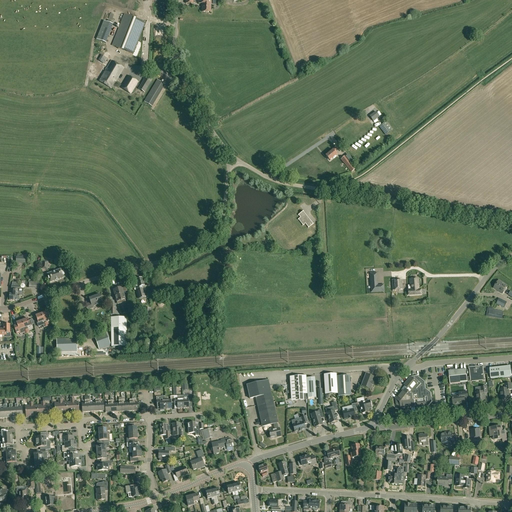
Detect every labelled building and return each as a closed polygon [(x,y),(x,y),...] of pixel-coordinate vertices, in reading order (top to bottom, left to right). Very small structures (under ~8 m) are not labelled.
[(211,4),(211,0),(198,0),(198,3),(202,4),(202,12),(210,12),(210,4),(211,4)] [(112,46),(133,54),(145,23),(124,14),(112,46)] [(113,24),(103,21),(96,39),(106,43),(113,24)] [(111,89),(124,68),(111,61),(105,71),(99,81),(111,89)] [(130,94),(138,82),(128,76),(121,88),(130,94)] [(145,93),(153,80),(146,76),(138,89),(145,93)] [(165,84),(157,80),(144,102),(152,106),(165,84)] [(369,116),(373,121),(379,117),(376,112),(369,116)] [(379,127),(386,135),(393,130),(386,121),(379,127)] [(337,150),(335,148),(325,155),(330,161),(337,155),(334,152),(337,150)] [(351,172),(355,169),(345,156),(341,160),(351,172)] [(309,227),(310,227),(313,224),(303,211),(298,215),(300,218),(298,219),(303,225),(305,224),(308,228),(309,227)] [(16,264),(18,264),(25,264),(25,258),(26,258),(26,255),(22,255),(22,256),(16,256),(16,264)] [(60,269),(47,274),(50,283),(63,278),(63,275),(64,275),(63,271),(61,272),(60,269)] [(142,286),(144,285),(142,278),(136,280),(137,284),(133,285),(134,290),(137,290),(139,299),(145,297),(142,286)] [(421,294),(421,290),(419,290),(418,278),(409,279),(409,285),(408,285),(408,289),(408,295),(421,294)] [(403,290),(402,279),(392,280),(392,290),(403,290)] [(502,294),(508,286),(499,280),(493,288),(502,294)] [(370,286),(371,293),(384,292),(384,285),(377,285),(370,286)] [(125,299),(121,287),(113,290),(117,302),(125,299)] [(103,303),(100,295),(89,298),(91,303),(85,305),(87,310),(93,308),(92,307),(103,303)] [(497,309),(503,311),(507,302),(499,298),(496,304),(499,305),(497,309)] [(490,309),(489,314),(503,317),(503,312),(490,309)] [(47,312),(41,314),(44,321),(50,319),(47,312)] [(45,323),(44,321),(41,314),(35,316),(38,322),(37,323),(38,327),(43,325),(44,328),(46,327),(45,323)] [(127,317),(111,318),(111,347),(127,347),(127,317)] [(28,319),(22,321),(24,328),(25,328),(27,334),(29,333),(27,327),(30,326),(28,319)] [(16,323),(17,325),(14,326),(17,334),(19,333),(20,334),(24,333),(24,335),(27,334),(25,328),(24,328),(22,321),(16,323)] [(10,333),(10,325),(3,325),(3,329),(0,329),(0,335),(6,335),(6,333),(10,333)] [(111,346),(106,331),(94,335),(99,350),(111,346)] [(77,351),(77,338),(70,338),(57,338),(57,352),(77,351)] [(470,367),(469,369),(470,380),(472,381),(483,380),(485,378),(483,367),(482,366),(470,367)] [(510,366),(490,368),(491,378),(511,376),(510,366)] [(467,382),(466,369),(449,371),(450,384),(467,382)] [(325,395),(337,394),(336,374),(324,375),(325,395)] [(366,374),(361,386),(370,389),(372,385),(373,385),(374,382),(373,382),(375,378),(366,374)] [(306,376),(297,377),(297,379),(290,379),(290,387),(292,386),(292,394),(294,394),(294,401),(303,400),(307,400),(306,376)] [(351,396),(350,376),(337,377),(338,396),(351,396)] [(402,390),(395,399),(396,405),(401,408),(401,409),(413,407),(413,406),(415,406),(417,406),(417,408),(426,407),(428,407),(432,402),(431,393),(426,389),(425,382),(418,376),(411,377),(404,385),(408,388),(407,390),(405,389),(403,391),(402,390)] [(314,378),(306,378),(307,393),(315,393),(314,378)] [(273,424),(277,423),(278,423),(271,394),(269,380),(246,385),(250,399),(256,398),(262,427),(273,424)] [(511,388),(511,383),(505,384),(505,387),(505,389),(500,389),(501,392),(500,393),(500,395),(501,396),(501,400),(504,399),(504,400),(506,400),(507,400),(507,399),(510,399),(509,390),(511,389),(511,388)] [(476,392),(477,402),(480,402),(480,403),(484,402),(484,401),(485,401),(484,393),(488,392),(487,386),(481,387),(481,390),(480,391),(476,392)] [(453,396),(453,404),(465,403),(465,399),(468,399),(468,391),(459,392),(459,396),(453,396)] [(177,409),(183,408),(182,399),(183,399),(183,395),(177,396),(176,396),(173,396),(174,403),(177,402),(177,409)] [(188,402),(191,401),(191,395),(187,395),(188,399),(183,399),(182,399),(183,408),(189,408),(188,402)] [(170,400),(165,400),(166,409),(171,409),(171,403),(174,403),(173,396),(170,396),(170,400)] [(166,409),(165,400),(165,397),(159,397),(156,397),(156,404),(159,403),(160,407),(160,410),(160,411),(164,411),(164,409),(166,409)] [(363,398),(357,399),(358,404),(359,403),(361,414),(362,413),(362,414),(363,415),(365,414),(365,413),(369,412),(368,409),(371,408),(370,405),(371,404),(372,404),(371,402),(370,401),(370,402),(369,401),(364,402),(363,398)] [(337,421),(336,417),(337,417),(336,414),(335,415),(334,411),(338,410),(336,402),(332,403),(333,407),(326,409),(330,423),(331,425),(334,424),(333,422),(337,421)] [(344,419),(345,419),(345,421),(348,420),(348,418),(348,419),(351,418),(355,417),(353,411),(357,410),(355,404),(352,404),(353,409),(342,412),(344,419)] [(311,414),(312,417),(315,427),(316,428),(319,427),(318,426),(322,425),(320,418),(323,417),(321,410),(318,411),(318,412),(311,414)] [(305,429),(304,425),(307,424),(305,416),(301,417),(301,418),(292,421),(293,425),(292,425),(295,432),(299,431),(299,432),(301,431),(301,430),(305,429)] [(198,425),(195,425),(195,423),(188,423),(188,434),(195,433),(195,436),(199,436),(198,429),(198,425)] [(278,429),(277,423),(273,424),(274,429),(269,431),(270,438),(277,436),(277,437),(281,436),(279,428),(278,429)] [(136,427),(129,427),(129,424),(125,424),(126,431),(128,431),(128,433),(137,433),(136,427)] [(170,439),(170,437),(170,432),(170,426),(166,426),(166,424),(159,425),(160,436),(165,436),(165,440),(167,439),(170,439)] [(180,435),(180,436),(181,439),(184,439),(183,436),(183,429),(180,429),(180,427),(179,427),(179,424),(172,424),(173,436),(180,435)] [(110,428),(109,428),(109,425),(102,425),(102,428),(98,429),(98,435),(107,434),(107,431),(110,431),(110,428)] [(507,440),(506,431),(502,431),(501,426),(490,427),(491,436),(494,436),(494,440),(503,439),(503,441),(507,440)] [(211,438),(209,429),(202,431),(204,440),(211,438)] [(480,429),(470,430),(471,438),(471,439),(481,438),(480,429)] [(0,437),(2,437),(2,440),(12,439),(12,434),(9,434),(9,430),(0,430),(0,437)] [(448,433),(441,434),(442,441),(442,443),(450,442),(450,440),(453,440),(453,442),(456,442),(456,436),(456,435),(452,435),(452,432),(448,432),(448,433)] [(36,437),(36,442),(46,441),(46,438),(48,438),(48,433),(45,433),(46,436),(36,437)] [(126,436),(126,443),(129,443),(130,443),(130,439),(137,439),(137,433),(128,433),(128,436),(126,436)] [(63,443),(65,443),(73,442),(73,436),(65,437),(65,434),(59,434),(59,440),(63,439),(63,443)] [(103,441),(103,444),(110,443),(109,440),(110,440),(110,437),(107,437),(107,434),(98,435),(99,441),(103,441)] [(428,441),(428,434),(423,435),(423,434),(420,434),(420,435),(419,435),(420,442),(424,442),(424,445),(428,444),(428,442),(428,441)] [(231,449),(232,449),(229,438),(224,440),(226,446),(224,447),(224,448),(224,451),(228,450),(228,451),(231,450),(231,449)] [(0,442),(0,448),(6,448),(6,445),(12,445),(12,439),(2,440),(2,442),(0,442)] [(215,456),(215,454),(219,453),(218,448),(221,448),(221,449),(224,448),(224,447),(226,446),(224,440),(221,440),(221,441),(211,443),(214,454),(214,456),(215,456)] [(45,447),(45,450),(46,450),(50,450),(52,449),(52,446),(50,446),(50,444),(46,445),(46,441),(36,442),(36,448),(45,447)] [(68,448),(76,448),(75,442),(73,442),(65,443),(65,446),(62,446),(62,452),(68,451),(68,448)] [(96,447),(97,453),(106,452),(106,448),(109,448),(109,443),(110,443),(103,444),(102,444),(102,446),(96,447)] [(127,447),(129,447),(129,450),(132,450),(132,453),(140,452),(140,446),(133,447),(133,443),(130,443),(129,443),(126,443),(127,443),(127,447)] [(359,444),(352,445),(353,453),(351,453),(352,458),(361,456),(359,444)] [(469,450),(470,450),(472,449),(472,444),(461,444),(461,451),(465,451),(465,452),(469,452),(469,450)] [(402,445),(395,445),(394,445),(394,446),(392,446),(391,451),(395,452),(395,455),(403,454),(402,445)] [(159,451),(158,451),(158,456),(159,456),(159,458),(159,461),(164,461),(164,458),(169,458),(169,451),(172,452),(172,447),(165,447),(165,451),(159,451)] [(379,461),(380,456),(380,455),(385,455),(385,447),(377,447),(376,456),(377,456),(377,458),(375,458),(374,461),(379,461)] [(6,448),(0,448),(3,449),(3,452),(4,452),(4,458),(16,457),(16,451),(11,451),(11,448),(6,448)] [(340,455),(338,448),(326,451),(328,456),(324,457),(324,464),(326,469),(332,467),(331,463),(330,463),(329,459),(340,455)] [(46,450),(50,450),(46,450),(45,450),(40,450),(40,453),(34,454),(34,460),(47,459),(47,453),(46,453),(46,450)] [(205,467),(201,458),(201,457),(204,456),(202,450),(196,452),(199,459),(190,462),(193,470),(198,469),(205,467)] [(78,461),(78,455),(70,455),(70,452),(64,453),(64,458),(68,458),(68,462),(70,461),(78,461)] [(103,459),(103,462),(105,462),(110,461),(109,456),(106,457),(106,452),(97,453),(97,459),(103,459)] [(141,458),(140,452),(132,453),(132,455),(130,455),(130,462),(133,461),(133,458),(141,458)] [(309,455),(304,456),(300,457),(301,461),(298,462),(299,466),(310,463),(310,465),(316,463),(314,455),(309,457),(309,455)] [(4,463),(4,466),(12,467),(14,467),(14,466),(14,463),(16,462),(16,457),(4,458),(4,463)] [(449,464),(459,465),(460,458),(457,458),(457,457),(450,457),(449,464)] [(43,463),(43,460),(47,459),(34,460),(35,466),(41,465),(41,469),(47,469),(46,463),(43,463)] [(80,466),(80,460),(78,461),(70,461),(70,465),(66,465),(67,470),(73,470),(73,467),(80,466)] [(111,461),(110,461),(105,462),(105,464),(97,465),(98,471),(108,470),(108,467),(111,466),(111,461)] [(281,472),(275,473),(278,482),(281,480),(280,476),(282,475),(282,476),(289,474),(287,470),(288,470),(285,462),(279,464),(281,472)] [(409,473),(409,465),(406,465),(400,463),(400,465),(403,465),(403,466),(406,467),(406,473),(409,473)] [(268,471),(266,464),(258,467),(261,473),(262,473),(263,476),(268,475),(266,471),(268,471)] [(170,480),(167,474),(171,473),(168,465),(165,466),(166,470),(158,473),(160,478),(161,477),(163,483),(170,480)] [(170,468),(171,470),(173,476),(176,475),(177,477),(188,473),(185,467),(175,471),(174,469),(173,467),(170,468)] [(391,484),(399,484),(399,483),(404,484),(405,472),(404,472),(404,468),(396,468),(396,473),(397,473),(396,475),(392,474),(392,475),(390,475),(389,482),(391,483),(391,484)] [(495,482),(496,478),(500,479),(500,472),(487,471),(487,482),(495,482)] [(430,479),(430,473),(427,472),(426,475),(418,475),(417,486),(426,486),(426,479),(430,479)] [(452,483),(453,475),(447,475),(447,478),(438,477),(438,482),(439,482),(438,485),(449,485),(449,483),(452,483)] [(470,489),(471,480),(464,480),(464,475),(457,475),(457,486),(463,487),(463,488),(470,489)] [(29,498),(28,490),(34,489),(34,482),(28,482),(28,488),(26,488),(26,489),(17,490),(17,494),(19,494),(19,502),(27,502),(27,498),(29,498)] [(102,482),(102,483),(97,484),(97,485),(97,489),(97,494),(96,494),(97,500),(98,500),(105,499),(104,491),(108,491),(107,482),(102,482)] [(129,498),(133,497),(139,496),(138,488),(137,484),(131,486),(132,489),(132,492),(128,493),(129,498)] [(207,498),(211,498),(212,501),(213,505),(215,504),(212,490),(206,492),(207,498)] [(175,497),(178,504),(184,502),(181,494),(175,497)] [(244,504),(243,501),(240,501),(240,498),(239,498),(238,494),(235,495),(236,499),(237,499),(238,505),(244,504)] [(54,501),(53,497),(49,498),(49,495),(46,496),(46,498),(45,498),(46,505),(47,506),(49,506),(50,507),(52,506),(53,505),(53,501),(54,501)] [(194,507),(194,505),(193,502),(191,495),(186,497),(188,507),(192,506),(192,507),(194,507)] [(278,500),(269,500),(269,506),(271,506),(271,510),(284,511),(284,507),(281,507),(281,500),(278,500)] [(319,509),(319,502),(309,501),(309,502),(303,502),(303,510),(309,511),(309,508),(313,508),(313,510),(314,511),(317,511),(318,510),(318,509),(319,509)] [(340,506),(340,511),(341,511),(352,511),(352,510),(349,510),(349,502),(343,502),(342,502),(341,503),(341,504),(341,505),(341,506),(340,506)]
